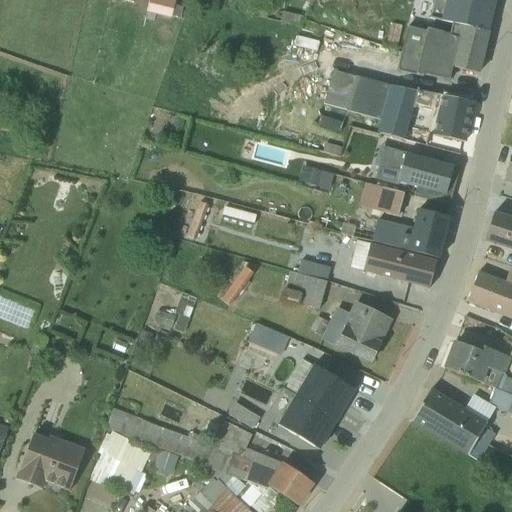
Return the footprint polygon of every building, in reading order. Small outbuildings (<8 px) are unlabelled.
[(149,0),(148,13),(173,16),(174,0),(149,0)] [(433,0),(429,19),(486,32),(494,0),(433,0)] [(451,68),(476,75),(486,32),(449,24),(446,36),(457,39),(451,68)] [(424,32),(405,28),(396,71),(448,82),(451,68),(457,39),(426,31),(424,32)] [(357,78),(347,112),(379,121),(389,87),(357,78)] [(391,88),(377,134),(403,140),(411,114),(431,118),(428,136),(462,144),(471,104),(417,92),(417,93),(391,88)] [(325,144),(322,153),(337,158),(340,149),(325,144)] [(511,149),(511,150),(503,181),(511,183),(511,149)] [(404,154),(392,151),(387,169),(400,173),(397,183),(416,189),(414,198),(447,207),(448,207),(454,182),(458,167),(451,166),(406,153),(404,154)] [(324,173),(309,169),(304,184),(327,191),(331,179),(323,176),(324,173)] [(396,218),(402,195),(364,185),(358,207),(396,218)] [(198,203),(185,239),(194,241),(207,206),(198,203)] [(447,222),(447,219),(413,210),(408,229),(375,220),(371,232),(341,224),(338,235),(437,260),(447,222)] [(511,219),(492,214),(483,242),(511,251),(511,219)] [(370,244),(369,244),(363,272),(427,290),(435,262),(370,244)] [(216,297),(228,307),(252,274),(251,274),(256,266),(241,262),(216,297)] [(477,273),(465,303),(511,321),(511,271),(509,270),(504,282),(477,273)] [(289,274),(288,274),(281,301),(317,310),(325,285),(289,274)] [(335,309),(319,341),(370,365),(391,321),(353,303),(347,314),(335,309)] [(173,318),(156,312),(153,323),(170,329),(173,318)] [(316,318),(309,331),(320,336),(327,323),(316,318)] [(288,339),(255,325),(247,342),(280,356),(288,339)] [(453,345),(443,370),(493,390),(499,375),(503,376),(509,359),(471,345),(470,349),(453,345)] [(312,367),(301,361),(284,388),(295,395),(294,398),(335,422),(340,414),(342,405),(345,405),(353,391),(312,367)] [(493,390),(511,396),(511,381),(504,379),(505,377),(499,375),(493,390)] [(511,396),(493,390),(487,404),(494,408),(505,412),(505,414),(511,416),(511,396)] [(428,392),(410,423),(477,462),(492,436),(485,424),(494,408),(471,396),(463,411),(428,392)] [(277,427),(318,451),(327,435),(325,433),(332,422),(334,423),(335,422),(294,398),(277,427)] [(296,507),(311,485),(281,463),(244,449),(251,437),(223,423),(222,423),(212,443),(190,435),(188,438),(112,409),(111,410),(104,428),(105,429),(218,472),(232,478),(247,484),(264,491),(267,487),(283,498),(296,507)] [(110,433),(91,483),(102,487),(105,483),(131,497),(135,486),(140,488),(143,479),(140,477),(146,461),(154,464),(153,468),(171,475),(177,459),(110,433)] [(68,492),(84,450),(48,437),(47,440),(32,435),(15,480),(40,490),(44,483),(68,492)] [(271,511),(283,498),(267,487),(264,491),(247,484),(240,505),(234,498),(243,489),(232,478),(218,472),(211,486),(196,503),(202,509),(205,506),(211,511),(271,511)]
